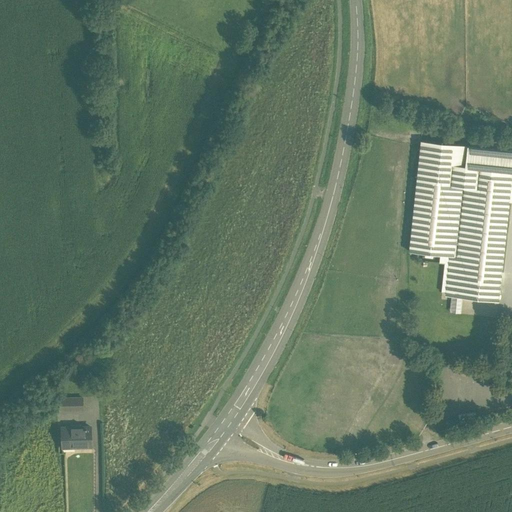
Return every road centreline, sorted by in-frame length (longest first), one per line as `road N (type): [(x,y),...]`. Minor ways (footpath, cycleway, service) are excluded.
road 1 (tertiary): [(355,0),(356,68),(338,175),(303,282),(235,429),(245,508)]
road 2 (secondary): [(511,427),(245,508)]
